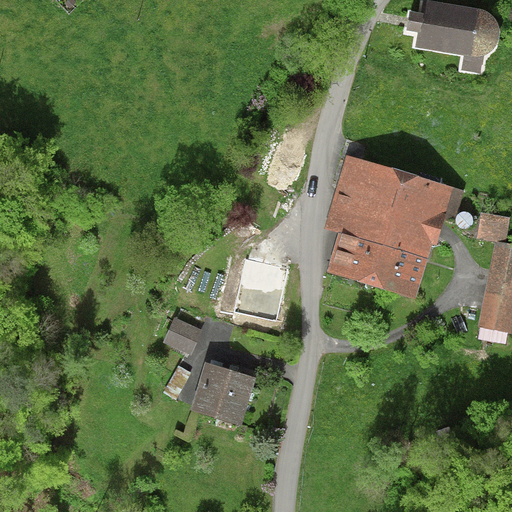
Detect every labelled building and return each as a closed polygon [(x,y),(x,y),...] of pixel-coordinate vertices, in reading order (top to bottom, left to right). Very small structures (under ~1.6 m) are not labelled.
[(420,19),(408,17),(405,33),(417,35),(415,47),(464,55),(461,71),(478,74),(481,55),(485,53),(489,50),(492,45),(494,40),(494,35),(493,30),(491,26),(488,22),(483,18),(479,16),(422,7),(420,19)] [(299,70),(290,81),(299,87),(308,76),(299,70)] [(431,241),(438,220),(447,223),(455,196),(365,167),(364,169),(349,164),(328,232),(342,236),(332,271),(410,295),(427,240),(431,241)] [(455,225),(457,228),(459,230),(463,231),(466,231),(468,229),(470,227),(471,224),(471,221),(470,218),(467,216),(464,215),(461,215),(458,217),(456,219),(455,222),(455,225)] [(511,248),(499,246),(498,245),(478,339),(503,344),(511,300),(511,248)] [(268,309),(278,307),(286,271),(244,263),(232,315),(266,322),(268,309)] [(153,337),(189,354),(202,323),(178,312),(173,324),(161,318),(153,337)] [(195,409),(236,422),(248,383),(234,379),(236,374),(220,370),(219,374),(207,371),(195,409)] [(176,371),(163,394),(175,401),(188,378),(176,371)]
